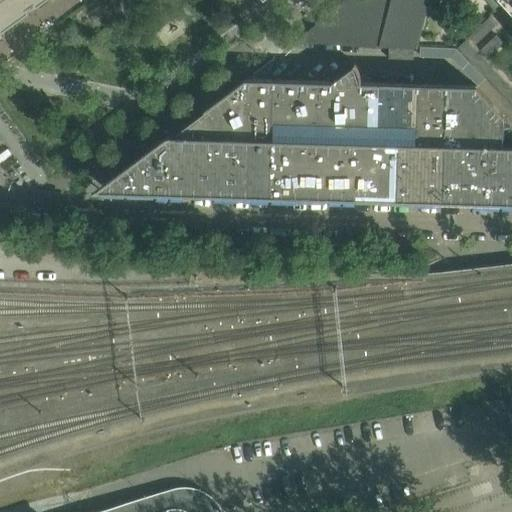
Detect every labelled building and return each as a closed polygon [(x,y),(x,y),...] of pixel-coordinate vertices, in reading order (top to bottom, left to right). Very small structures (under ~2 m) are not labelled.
[(0,0),(0,32),(43,0),(0,0)] [(426,2),(428,0),(353,0),(321,23),(322,28),(320,29),(319,30),(318,31),(318,32),(318,34),(317,36),(318,37),(318,38),(319,40),(321,41),(321,43),(390,46),(389,60),(414,60),(414,47),(426,2)] [(476,45),(497,25),(490,18),(469,38),(476,45)] [(488,57),(504,43),(497,35),(481,50),(488,57)] [(477,86),(362,83),(362,76),(359,70),(358,68),(357,66),(356,64),(354,65),(355,65),(332,82),(246,79),(205,110),(203,113),(198,118),(193,124),(189,130),(186,136),(168,136),(94,191),(511,203),(511,145),(505,145),(506,119),(508,119),(477,86)]
